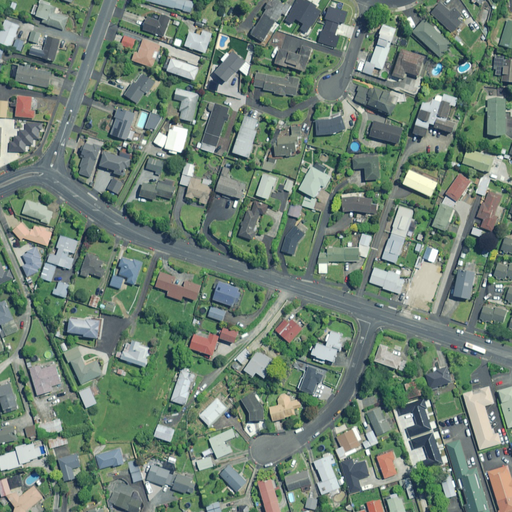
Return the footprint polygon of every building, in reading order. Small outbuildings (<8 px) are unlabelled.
[(58,7),(51,5),(51,3),(41,0),(40,3),(39,6),(35,5),(32,14),(44,19),(43,23),(64,30),(69,17),(56,12),(58,7)] [(143,0),(193,14),(196,3),(184,0),(143,0)] [(290,7),(279,0),(272,0),(271,2),(270,2),(266,9),(267,10),(252,35),(264,42),(268,35),(282,13),(285,15),(290,7)] [(451,13),(441,2),(431,12),(453,33),(466,19),(455,9),(451,13)] [(314,7),(303,3),(295,27),(306,31),(317,34),(329,38),(337,15),(324,11),(314,7)] [(171,18),(161,15),(159,21),(147,17),(143,29),(164,37),(171,18)] [(452,45),(425,19),(413,32),(441,58),(452,45)] [(19,26),(6,20),(0,34),(0,42),(11,47),(19,26)] [(511,21),(508,20),(500,45),(511,48),(511,21)] [(379,38),(392,42),(396,29),(383,25),(379,37),(380,37),(379,38)] [(41,34),(32,31),(29,40),(38,44),(41,34)] [(212,34),(203,31),(201,36),(190,32),(185,46),(205,53),(212,34)] [(315,43),(286,34),(282,50),(280,49),(276,64),(287,67),(287,66),(306,72),(315,43)] [(136,39),(125,35),(121,45),(132,49),(136,39)] [(61,40),(48,36),(45,51),(32,48),(30,54),(56,61),(61,40)] [(392,42),(379,38),(371,63),(367,62),(363,72),(372,75),(375,67),(383,69),(392,42)] [(24,42),(16,39),(13,48),(21,51),(24,42)] [(161,46),(143,39),(138,53),(135,52),(132,60),(153,68),(161,46)] [(427,57),(400,48),(394,66),(396,66),(393,76),(405,79),(407,74),(419,78),(427,57)] [(246,62),(233,52),(216,73),(227,83),(236,72),(237,73),(246,62)] [(504,56),(495,55),(494,69),(496,69),(495,75),(503,75),(502,81),(511,82),(511,59),(503,59),(504,56)] [(198,68),(172,59),(168,71),(194,80),(198,68)] [(30,71),(19,68),(16,81),(48,88),(51,75),(30,71)] [(289,80),(257,73),(254,86),(264,88),(264,90),(275,92),(275,94),(286,96),(287,94),(296,96),(300,80),(290,77),(289,80)] [(156,82),(144,74),(137,85),(134,83),(126,96),(138,104),(145,92),(148,94),(156,82)] [(365,107),(392,118),(395,109),(393,108),(396,101),(392,99),(393,95),(372,86),(370,90),(359,86),(356,93),(358,94),(355,101),(366,105),(365,107)] [(199,95),(177,89),(174,99),(182,101),(180,111),(182,111),(180,119),(192,122),(199,95)] [(455,125),(456,123),(447,120),(447,119),(452,105),(455,107),(458,99),(444,94),(443,97),(437,95),(435,100),(432,99),(431,105),(423,102),(421,109),(418,119),(416,125),(413,133),(426,137),(428,129),(430,124),(435,125),(434,128),(453,134),(455,125)] [(33,97),(18,96),(16,117),(35,118),(36,111),(31,110),(33,97)] [(506,99),(488,99),(488,135),(506,135),(506,99)] [(8,102),(0,101),(0,117),(7,118),(8,102)] [(232,110),(210,102),(208,109),(213,111),(202,144),(199,142),(197,147),(214,153),(225,121),(228,122),(232,110)] [(136,113),(119,108),(116,118),(117,119),(112,135),(132,142),(135,132),(130,131),(136,113)] [(157,111),(153,109),(145,128),(151,130),(152,129),(156,130),(162,116),(156,114),(157,111)] [(258,120),(245,116),(233,153),(250,158),(254,145),(253,145),(257,131),(255,131),(258,120)] [(345,131),(343,117),(332,118),(332,119),(316,121),(318,136),(336,134),(336,132),(345,131)] [(403,129),(374,122),(370,137),(399,144),(403,129)] [(188,129),(174,125),(173,131),(171,130),(166,149),(172,150),(171,153),(177,154),(178,151),(182,153),(188,129)] [(18,134),(14,126),(0,132),(0,148),(12,143),(15,148),(29,141),(24,131),(18,134)] [(168,138),(160,133),(155,142),(163,147),(168,138)] [(297,136),(279,136),(279,144),(275,144),(275,156),(297,155),(297,136)] [(93,146),(86,144),(82,157),(84,157),(80,167),(82,168),(80,174),(90,178),(101,147),(94,144),(93,146)] [(473,151),(473,153),(467,151),(463,163),(475,167),(474,168),(490,173),(495,158),(473,151)] [(119,156),(105,152),(100,166),(115,171),(114,173),(123,176),(126,168),(128,168),(132,156),(121,153),(119,156)] [(380,179),(378,155),(353,157),(354,170),(365,168),(367,181),(380,179)] [(164,163),(150,157),(146,169),(160,174),(164,163)] [(272,172),(275,164),(265,161),(263,169),(272,172)] [(196,166),(186,163),(180,184),(189,186),(186,197),(194,199),(194,197),(200,198),(199,202),(207,204),(212,181),(193,176),(196,166)] [(331,177),(310,166),(298,190),(317,199),(323,186),(326,188),(331,177)] [(221,176),(216,191),(242,199),(246,184),(230,179),(231,176),(227,175),(229,170),(223,168),(221,176)] [(438,183),(410,170),(403,184),(432,197),(438,183)] [(276,179),(264,174),(257,195),(269,199),(276,179)] [(446,194),(448,195),(442,204),(441,204),(432,226),(446,232),(454,209),(452,208),(456,201),(457,202),(471,182),(460,174),(446,194)] [(490,179),(482,176),(476,193),(484,196),(490,179)] [(123,184),(113,179),(108,189),(118,194),(123,184)] [(293,181),(288,179),(284,189),(290,191),(293,181)] [(174,182),(166,180),(166,183),(160,182),(158,187),(144,183),(140,196),(156,200),(157,195),(172,199),(175,187),(173,186),(174,182)] [(502,195),(489,191),(485,203),(483,202),(478,217),(484,219),(481,228),(493,231),(498,216),(500,217),(503,208),(498,206),(502,195)] [(356,197),(356,195),(343,194),(342,211),(376,213),(377,205),(372,205),(372,199),(356,197)] [(315,203),(305,199),(303,206),(313,209),(315,203)] [(48,207),(27,200),(23,214),(42,220),(41,222),(49,224),(53,212),(47,210),(48,207)] [(242,226),(239,236),(253,240),(257,228),(255,228),(260,213),(265,215),(268,205),(256,201),(252,212),(248,210),(244,222),(242,221),(240,226),(242,226)] [(301,209),(291,206),(288,215),(299,218),(301,209)] [(391,232),(406,237),(414,212),(399,206),(392,227),(393,228),(391,232)] [(295,226),(288,235),(282,251),(294,255),(299,243),(305,235),(304,233),(308,228),(300,222),(296,227),(295,226)] [(33,230),(31,230),(30,231),(21,223),(13,231),(21,240),(24,238),(48,246),(52,233),(46,231),(47,229),(39,226),(39,227),(34,226),(33,230)] [(482,231),(474,228),(471,234),(480,237),(482,231)] [(406,237),(391,232),(382,259),(397,263),(406,237)] [(352,248),(346,248),(327,248),(327,253),(320,253),(317,263),(319,263),(319,273),(327,273),(327,261),(360,262),(360,257),(360,255),(367,257),(370,247),(368,246),(371,237),(361,234),(359,244),(357,249),(352,248)] [(273,238),(265,235),(262,243),(270,246),(273,238)] [(78,242),(61,236),(57,248),(59,248),(57,256),(51,254),(48,262),(71,269),(74,259),(67,257),(69,252),(74,253),(78,242)] [(511,240),(505,238),(501,250),(505,250),(504,253),(509,254),(509,252),(511,252),(511,240)] [(41,268),(42,263),(40,260),(42,259),(36,248),(27,252),(28,253),(23,256),(28,264),(23,267),(29,277),(39,272),(38,270),(41,268)] [(439,251),(428,248),(424,258),(435,262),(439,251)] [(99,257),(87,253),(80,275),(88,277),(89,273),(103,278),(106,269),(101,268),(103,262),(98,260),(99,257)] [(133,261),(122,258),(119,267),(122,268),(120,275),(129,278),(128,283),(135,285),(143,262),(134,259),(133,261)] [(424,260),(418,258),(416,267),(421,269),(424,260)] [(3,272),(0,263),(0,284),(12,279),(8,269),(3,272)] [(56,267),(46,263),(41,278),(51,282),(56,267)] [(495,275),(498,276),(497,278),(501,279),(502,277),(505,278),(506,276),(509,268),(498,264),(495,275)] [(427,299),(434,288),(432,287),(440,274),(427,266),(412,290),(427,299)] [(399,277),(401,272),(397,270),(395,275),(375,268),(370,282),(384,287),(383,289),(394,292),(400,294),(405,279),(399,277)] [(475,273),(458,270),(454,296),(470,299),(475,273)] [(177,278),(161,272),(156,287),(169,291),(167,296),(182,301),(183,296),(196,301),(201,286),(186,281),(184,287),(175,284),(177,278)] [(124,280),(113,276),(110,285),(120,289),(124,280)] [(70,286),(59,282),(57,289),(54,289),(53,293),(66,298),(70,286)] [(238,294),(240,289),(219,282),(213,300),(234,307),(235,303),(237,304),(241,295),(238,294)] [(100,298),(92,296),(89,306),(97,308),(100,298)] [(0,325),(13,320),(6,301),(0,303),(0,309),(1,312),(0,312),(0,325)] [(115,306),(106,303),(106,306),(101,304),(100,308),(113,312),(115,306)] [(226,312),(211,307),(208,316),(223,321),(226,312)] [(492,320),(495,310),(483,307),(480,318),(483,319),(483,322),(487,323),(487,320),(491,322),(492,320)] [(492,320),(495,321),(495,323),(498,324),(498,322),(503,323),(507,311),(495,308),(495,310),(492,320)] [(100,322),(71,318),(69,333),(83,335),(83,337),(98,339),(100,322)] [(292,319),(289,323),(285,320),(275,330),(290,343),(306,326),(300,321),(297,324),(292,319)] [(18,331),(14,321),(3,326),(7,336),(18,331)] [(239,332),(224,327),(220,339),(235,344),(239,332)] [(341,335),(331,332),(327,344),(323,342),(322,345),(316,343),(312,355),(315,356),(313,360),(324,364),(326,360),(334,362),(338,351),(340,351),(342,344),(339,343),(341,335)] [(219,337),(210,334),(208,340),(194,335),(189,348),(213,356),(219,337)] [(141,343),(132,341),(131,345),(127,344),(122,359),(146,367),(148,360),(145,359),(149,348),(140,345),(141,343)] [(380,344),(379,350),(375,360),(398,368),(401,358),(386,352),(388,347),(380,344)] [(86,366),(78,347),(64,353),(69,363),(71,362),(81,385),(103,375),(96,361),(86,366)] [(251,354),(246,349),(236,358),(242,363),(251,354)] [(276,363),(258,351),(245,371),(253,377),(256,373),(265,379),(276,363)] [(61,384),(56,366),(42,370),(41,366),(29,369),(37,396),(53,391),(51,387),(61,384)] [(317,370),(309,367),(301,391),(314,395),(318,384),(320,384),(323,376),(316,374),(317,370)] [(194,375),(190,374),(191,371),(183,368),(182,371),(178,369),(173,382),(177,383),(171,401),(185,405),(190,392),(188,392),(194,375)] [(451,383),(447,368),(437,371),(437,372),(427,375),(431,389),(451,383)] [(425,394),(421,380),(405,384),(409,399),(425,394)] [(18,410),(11,384),(0,386),(0,397),(5,413),(18,410)] [(494,403),(489,386),(463,394),(480,450),(502,444),(498,433),(493,435),(485,406),(494,403)] [(511,387),(497,391),(508,428),(511,427),(511,387)] [(97,404),(90,388),(80,392),(87,408),(97,404)] [(264,420),(263,409),(253,392),(241,399),(249,412),(250,421),(264,420)] [(225,399),(221,394),(199,416),(210,428),(228,409),(221,403),(225,399)] [(286,394),(278,396),(279,399),(278,399),(279,406),(269,408),(273,422),(285,419),(285,418),(295,415),(294,409),(302,407),(300,399),(293,400),(292,396),(287,397),(286,394)] [(380,404),(378,396),(362,400),(364,409),(380,404)] [(413,416),(410,404),(395,409),(399,420),(413,416)] [(391,430),(381,407),(367,414),(377,436),(391,430)] [(436,436),(431,417),(414,421),(416,427),(411,428),(415,442),(436,436)] [(63,432),(60,420),(38,425),(41,437),(63,432)] [(38,435),(36,425),(25,428),(28,438),(38,435)] [(175,430),(158,425),(155,437),(171,442),(175,430)] [(0,431),(0,444),(17,440),(14,427),(3,429),(3,431),(0,431)] [(359,435),(356,428),(337,437),(342,447),(336,450),(341,459),(356,451),(355,449),(361,446),(356,436),(359,435)] [(236,437),(232,429),(209,440),(218,458),(232,452),(230,446),(227,448),(224,442),(236,437)] [(378,443),(373,431),(366,434),(369,442),(364,444),(366,449),(378,443)] [(68,444),(65,435),(48,440),(50,449),(68,444)] [(482,511),(487,511),(474,467),(468,469),(459,440),(445,445),(465,511),(482,511)] [(44,446),(43,441),(27,446),(27,445),(16,448),(17,451),(5,454),(5,455),(0,456),(0,466),(2,472),(23,466),(22,464),(31,462),(31,460),(43,457),(40,447),(44,446)] [(124,464),(120,449),(95,456),(99,470),(114,465),(114,467),(124,464)] [(393,451),(389,452),(376,457),(385,480),(397,475),(392,462),(397,460),(393,451)] [(81,467),(77,454),(58,460),(65,482),(76,478),(73,469),(81,467)] [(323,483),(336,478),(331,465),(335,463),(332,455),(315,462),(323,483)] [(213,466),(210,457),(197,461),(199,471),(213,466)] [(354,465),(352,458),(341,462),(351,493),(361,490),(358,479),(369,476),(365,461),(354,465)] [(143,480),(137,460),(128,463),(133,483),(143,480)] [(169,471),(152,465),(147,480),(164,486),(169,471)] [(246,483),(230,465),(220,475),(237,493),(246,483)] [(216,477),(213,469),(201,473),(203,481),(216,477)] [(311,484),(307,471),(285,478),(289,491),(311,484)] [(511,511),(511,488),(507,472),(489,478),(498,511),(511,511)] [(177,476),(169,474),(166,484),(173,486),(172,489),(186,494),(186,492),(193,494),(196,484),(191,483),(192,479),(177,474),(177,476)] [(19,475),(9,478),(12,490),(23,487),(19,475)] [(411,476),(403,479),(410,500),(417,498),(411,476)] [(456,496),(451,476),(441,479),(446,498),(456,496)] [(336,478),(323,483),(318,484),(322,495),(330,492),(331,496),(336,494),(334,490),(340,488),(336,478)] [(12,495),(7,479),(0,481),(0,493),(1,497),(7,496),(15,507),(14,511),(26,511),(43,498),(34,487),(21,497),(17,493),(12,495)] [(280,511),(272,480),(259,484),(266,511),(280,511)] [(119,494),(114,492),(110,502),(115,504),(115,505),(130,511),(138,511),(142,502),(120,493),(119,494)] [(317,500),(308,498),(306,509),(316,510),(317,500)] [(405,511),(401,498),(387,502),(389,511),(405,511)] [(383,511),(380,500),(366,503),(368,510),(359,511),(383,511)] [(221,511),(218,502),(206,507),(207,511),(221,511)]
